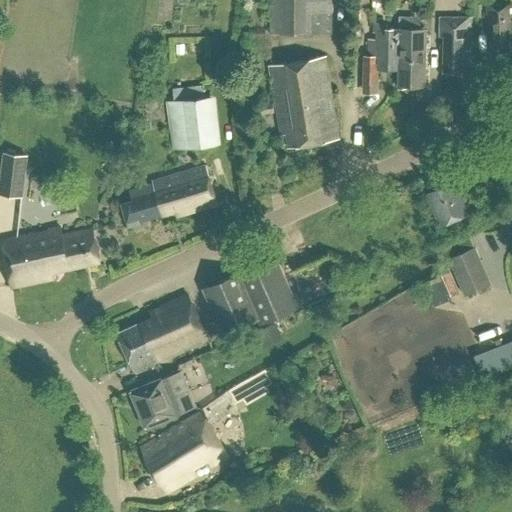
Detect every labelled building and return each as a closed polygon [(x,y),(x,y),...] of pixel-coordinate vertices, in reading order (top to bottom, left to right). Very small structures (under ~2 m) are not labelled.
[(333,0),(270,0),(272,33),(304,31),(304,12),(333,12),(333,0)] [(511,50),(511,4),(486,5),(487,27),(491,27),(492,51),(511,50)] [(400,31),(380,30),(379,40),(367,39),(367,57),(365,57),(365,83),(378,84),(378,63),(400,64),(400,85),(424,86),(426,29),(430,29),(430,19),(426,19),(426,17),(400,16),(400,31)] [(468,72),(469,20),(440,19),(440,36),(445,36),(445,72),(468,72)] [(339,139),(323,57),(267,67),(280,136),(284,135),(287,149),(339,139)] [(173,150),(223,144),(217,96),(167,102),(173,150)] [(264,115),(274,113),(273,103),(262,105),(264,115)] [(0,194),(24,197),(29,156),(5,153),(0,192),(0,194)] [(138,226),(137,223),(175,211),(176,216),(216,204),(206,169),(127,193),(130,202),(120,205),(127,229),(138,226)] [(453,226),(451,221),(469,213),(455,181),(427,194),(442,225),(443,225),(445,229),(453,226)] [(63,238),(61,230),(1,242),(11,289),(52,280),(51,274),(98,264),(91,232),(63,238)] [(466,295),(492,284),(476,247),(450,258),(466,295)] [(204,287),(224,333),(259,318),(262,324),(300,307),(280,261),(242,277),(240,272),(204,287)] [(135,372),(209,339),(189,296),(150,313),(152,319),(117,334),(135,372)] [(485,361),(501,352),(496,344),(481,353),(485,361)] [(146,427),(197,407),(182,371),(132,391),(146,427)] [(167,489),(231,454),(205,410),(142,445),(167,489)]
